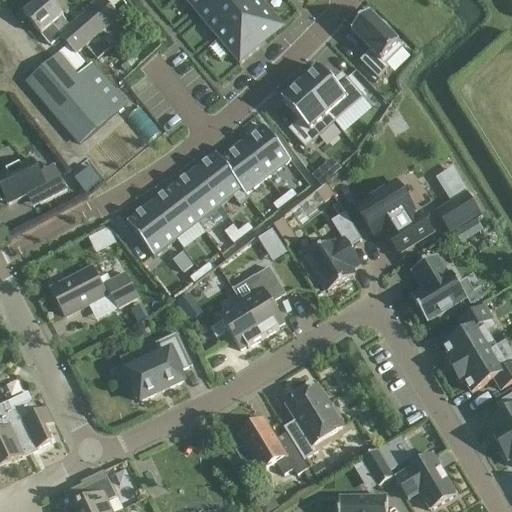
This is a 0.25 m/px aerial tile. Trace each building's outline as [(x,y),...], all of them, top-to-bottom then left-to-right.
[(100,0),(97,0),(83,13),(84,15),(70,27),(62,18),(64,17),(49,0),(41,0),(23,16),(41,36),(50,48),(60,40),(67,48),(59,54),(25,83),(78,145),(126,104),(91,64),(78,76),(75,73),(84,63),(79,56),(119,20),(100,0)] [(183,0),(198,17),(218,0),(183,0)] [(222,0),(218,0),(198,17),(215,37),(238,18),(222,0)] [(260,0),(222,0),(238,18),(257,2),(257,3),(261,0),(260,0)] [(257,2),(238,18),(261,47),(262,46),(281,31),(257,3),(257,2)] [(370,17),(353,35),(372,54),(362,64),(380,82),(391,71),(384,64),(400,47),(390,37),(393,34),(383,24),(380,27),(370,17)] [(238,18),(215,37),(241,68),(264,48),(262,46),(261,47),(238,18)] [(321,70),(302,87),(330,119),(348,104),(353,110),(365,100),(348,80),(338,90),(321,70)] [(302,87),(283,103),(300,123),(290,132),(307,152),(319,141),(313,134),(330,119),(302,87)] [(265,128),(242,146),(269,181),(292,164),(265,128)] [(221,162),(220,163),(243,193),(242,194),(246,199),(269,181),(242,146),(221,162)] [(217,157),(195,174),(222,210),(242,194),(243,193),(220,163),(221,162),(217,157)] [(32,161),(0,176),(0,198),(2,203),(5,201),(8,206),(34,193),(40,206),(67,193),(60,179),(45,186),(32,161)] [(86,196),(101,184),(90,170),(75,181),(86,196)] [(195,174),(172,191),(200,227),(222,210),(195,174)] [(321,189),(327,183),(319,174),(313,179),(321,189)] [(448,236),(479,217),(459,185),(445,193),(452,205),(436,215),(448,236)] [(389,241),(398,254),(430,234),(421,220),(418,222),(396,186),(357,210),(373,235),(385,228),(392,240),(389,241)] [(172,191),(150,208),(177,244),(200,227),(172,191)] [(294,193),(284,200),(289,207),(299,199),(294,193)] [(317,194),(303,205),(311,215),(324,204),(317,194)] [(284,200),(274,208),(279,215),(289,207),(284,200)] [(150,208),(128,226),(155,261),(177,244),(150,208)] [(337,243),(306,262),(327,296),(358,278),(355,274),(364,268),(352,249),(364,243),(346,215),(332,224),(343,240),(338,244),(337,243)] [(250,226),(240,234),(245,241),(255,233),(250,226)] [(240,234),(230,242),(235,249),(245,241),(240,234)] [(272,234),(258,242),(265,253),(278,244),(272,234)] [(413,301),(427,324),(466,300),(452,275),(448,277),(437,259),(413,274),(425,293),(413,301)] [(206,260),(196,268),(202,275),(212,267),(206,260)] [(51,291),(66,319),(107,297),(103,289),(105,288),(118,313),(140,302),(118,262),(104,269),(107,277),(98,281),(92,269),(51,291)] [(196,268),(186,276),(192,283),(202,275),(196,268)] [(241,305),(263,341),(278,331),(277,329),(283,325),(271,306),(284,297),(268,270),(253,279),(256,282),(246,288),(252,298),(241,305)] [(188,296),(177,304),(181,310),(193,302),(188,296)] [(227,333),(239,353),(246,349),(247,351),(263,341),(241,305),(218,319),(221,324),(209,331),(215,341),(227,333)] [(447,362),(454,374),(505,343),(494,349),(486,335),(496,329),(485,309),(460,324),(467,335),(444,349),(451,360),(447,362)] [(139,402),(141,405),(184,385),(179,375),(192,369),(176,337),(155,347),(160,359),(126,374),(133,388),(130,392),(134,401),(139,402)] [(505,343),(454,374),(461,386),(465,384),(472,395),(494,381),(501,392),(511,385),(511,358),(503,364),(495,350),(505,344),(505,343)] [(290,441),(304,463),(317,454),(313,447),(342,429),(337,422),(340,421),(332,409),(330,410),(316,389),(286,407),(296,422),(283,430),(290,441)] [(12,412),(10,412),(31,455),(51,445),(45,431),(54,426),(46,410),(37,414),(32,402),(28,394),(8,403),(12,412)] [(491,435),(502,452),(511,446),(511,397),(502,404),(508,415),(489,426),(494,434),(491,435)] [(0,417),(0,443),(10,464),(31,455),(10,412),(12,412),(8,403),(0,407),(0,417)] [(293,472),(297,478),(308,471),(304,463),(290,441),(279,448),(263,422),(238,437),(245,448),(236,454),(244,467),(253,462),(261,474),(276,465),(284,478),(293,472)] [(0,469),(10,464),(0,443),(0,469)] [(379,453),(390,471),(403,464),(392,445),(379,453)] [(511,446),(502,452),(508,463),(511,462),(511,464),(511,446)] [(362,459),(379,486),(392,478),(375,451),(362,459)] [(407,474),(396,481),(408,502),(420,495),(429,511),(432,511),(456,498),(432,457),(406,472),(407,474)] [(66,511),(112,511),(108,503),(116,499),(104,473),(81,483),(83,487),(64,496),(70,510),(66,511)] [(387,511),(387,500),(339,501),(339,511),(387,511)]
